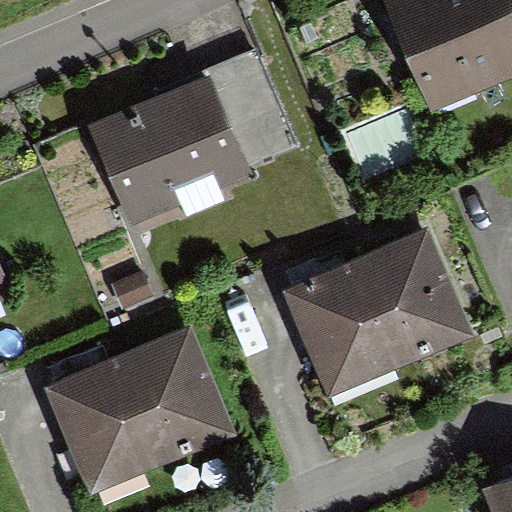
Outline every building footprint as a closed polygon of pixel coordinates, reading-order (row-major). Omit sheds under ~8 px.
[(511,0),(391,0),(436,103),(511,70),(511,0)] [(254,48),(87,113),(130,219),(185,197),(190,208),(225,194),(220,182),(254,168),(249,162),(292,146),(254,48)] [(338,259),(286,281),(330,385),(472,325),(427,221),(338,259)] [(99,352),(48,374),(94,485),(234,428),(188,316),(99,352)] [(511,511),(511,462),(482,475),(497,511),(511,511)]
